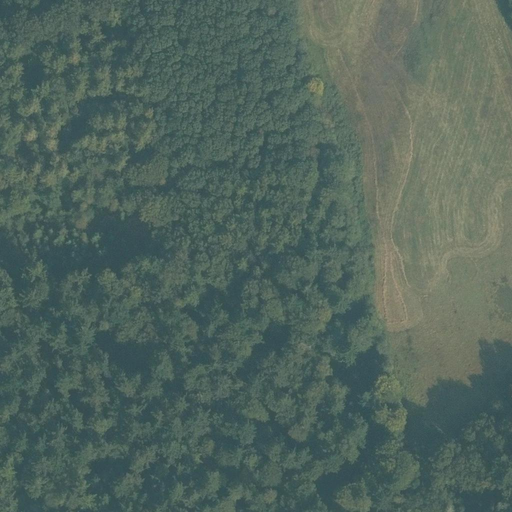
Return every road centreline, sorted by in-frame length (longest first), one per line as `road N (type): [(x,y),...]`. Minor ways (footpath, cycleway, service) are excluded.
road 1 (track): [(511,416),(396,511)]
road 2 (track): [(297,511),(369,484),(394,488),(425,511)]
